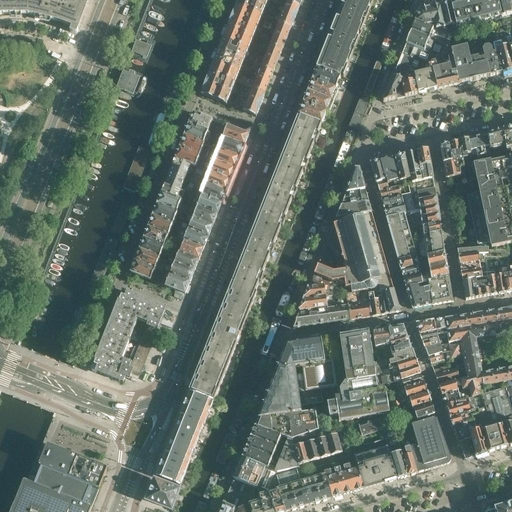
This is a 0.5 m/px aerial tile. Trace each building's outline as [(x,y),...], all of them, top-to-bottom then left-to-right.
[(90,2),(84,0),(0,0),(0,15),(3,15),(28,15),(58,22),(72,28),(70,32),(77,35),(90,2)] [(205,0),(191,36),(200,39),(215,4),(205,0)] [(261,17),(266,6),(249,0),(239,0),(240,0),(237,8),(261,17)] [(366,22),(374,0),(345,0),(340,13),(366,22)] [(475,24),(469,0),(467,0),(451,4),(457,29),(475,24)] [(484,22),(478,0),(469,0),(475,24),(484,22)] [(502,18),(498,0),(478,0),(484,22),(502,18)] [(511,10),(509,0),(498,0),(502,18),(503,21),(511,19),(511,10)] [(297,16),(296,16),(300,7),(299,7),(287,2),(278,24),(291,29),(294,20),(295,21),(297,16)] [(458,32),(457,29),(451,4),(440,6),(445,27),(452,26),(453,33),(458,32)] [(447,35),(445,27),(440,6),(420,11),(415,23),(426,27),(433,25),(433,27),(435,26),(436,29),(438,29),(441,45),(445,46),(449,45),(447,35)] [(257,28),(261,17),(237,8),(234,14),(232,19),(257,28)] [(404,13),(395,10),(381,48),(381,49),(381,50),(381,51),(382,52),(383,53),(384,53),(385,53),(386,53),(387,53),(388,53),(388,52),(389,51),(404,13)] [(355,50),(366,22),(340,13),(329,41),(355,50)] [(252,39),(257,28),(232,19),(230,23),(228,30),(252,39)] [(439,44),(436,31),(426,27),(415,23),(411,33),(439,44)] [(287,38),(291,29),(278,24),(270,46),(282,51),(286,42),(288,38),(287,38)] [(248,50),(252,39),(228,30),(226,36),(225,36),(224,40),(248,50)] [(511,58),(508,39),(506,31),(493,34),(495,43),(505,41),(506,48),(497,50),(497,53),(502,75),(511,72),(511,58)] [(445,46),(441,45),(439,44),(411,33),(406,45),(439,58),(441,56),(445,46)] [(244,61),(248,50),(224,40),(222,45),(219,52),(244,61)] [(344,78),(355,50),(329,41),(319,68),(319,69),(341,77),(344,78)] [(147,57),(150,47),(137,42),(133,51),(147,57)] [(431,66),(439,58),(406,45),(396,71),(409,76),(411,70),(414,71),(417,72),(421,61),(431,66)] [(279,60),(282,51),(270,46),(261,68),(273,73),(277,64),(277,65),(279,60)] [(502,75),(497,53),(493,54),(492,50),(488,48),(485,48),(483,52),(484,59),(479,61),(478,58),(470,60),(467,48),(451,52),(459,85),(489,78),(490,78),(502,75)] [(459,85),(451,52),(451,49),(445,51),(446,55),(441,56),(439,58),(431,66),(432,66),(437,91),(459,85)] [(239,73),(244,61),(219,52),(217,58),(215,63),(239,73)] [(370,97),(371,97),(385,62),(384,61),(384,60),(383,60),(382,59),(381,59),(380,59),(379,59),(378,59),(377,59),(363,95),(364,96),(365,97),(366,98),(367,98),(368,98),(369,98),(370,98),(370,97)] [(235,83),(239,73),(215,63),(213,67),(211,73),(235,83)] [(437,91),(432,66),(426,68),(427,73),(415,75),(416,81),(415,81),(418,95),(437,91)] [(270,81),(273,73),(261,68),(252,90),(265,95),(268,86),(270,82),(270,81)] [(175,73),(174,75),(164,100),(172,103),(182,78),(182,75),(182,73),(182,72),(182,71),(181,70),(180,69),(179,69),(178,70),(177,70),(176,71),(175,73)] [(336,90),(341,77),(319,69),(318,69),(314,81),(336,90)] [(418,95),(415,81),(416,81),(415,75),(414,71),(411,70),(409,76),(406,83),(405,82),(405,84),(402,85),(405,98),(418,95)] [(405,98),(402,85),(405,84),(405,82),(406,83),(409,76),(396,71),(383,103),(384,103),(405,98)] [(132,94),(139,77),(125,72),(119,88),(132,94)] [(235,83),(211,73),(210,73),(208,80),(206,85),(231,94),(235,83)] [(327,114),(336,90),(314,81),(304,104),(327,114)] [(226,106),(231,94),(206,85),(204,89),(201,96),(226,106)] [(265,95),(252,90),(248,101),(243,112),(256,117),(260,108),(262,104),(261,104),(265,95)] [(243,112),(248,101),(238,97),(233,108),(243,112)] [(349,127),(358,131),(369,104),(360,100),(349,127)] [(322,127),(327,114),(304,104),(299,118),(322,127)] [(160,115),(149,145),(156,148),(166,116),(166,115),(165,115),(165,114),(164,114),(163,113),(162,113),(161,113),(161,114),(160,114),(160,115)] [(205,140),(210,125),(215,127),(212,135),(216,137),(221,125),(194,114),(188,130),(185,138),(212,148),(214,143),(205,140)] [(311,155),(322,127),(299,118),(295,128),(296,128),(293,134),(293,133),(288,146),(311,155)] [(244,148),(248,137),(249,136),(247,135),(228,127),(223,139),(244,148)] [(511,150),(511,129),(503,132),(506,152),(511,150)] [(340,173),(341,173),(356,135),(355,134),(355,133),(354,133),(353,132),(352,131),(351,131),(350,131),(349,131),(348,132),(333,170),(333,171),(333,172),(334,172),(334,173),(335,173),(336,174),(337,174),(338,174),(339,174),(340,173)] [(506,152),(503,132),(488,136),(492,155),(506,152)] [(492,155),(488,136),(478,138),(482,157),(492,155)] [(244,148),(223,139),(216,137),(215,141),(224,144),(220,152),(239,159),(244,148)] [(207,160),(212,148),(185,138),(180,149),(207,160)] [(482,157),(478,138),(469,140),(471,151),(476,150),(478,158),(482,157)] [(471,151),(469,140),(459,143),(463,161),(473,159),(471,151)] [(466,176),(463,161),(459,143),(450,145),(454,162),(444,164),(446,179),(466,176)] [(454,162),(450,145),(441,148),(444,164),(454,162)] [(300,183),(311,155),(288,146),(284,156),(285,156),(282,161),(277,174),(300,183)] [(212,148),(207,160),(199,180),(198,182),(206,185),(226,193),(235,170),(239,159),(220,152),(212,148)] [(152,154),(139,149),(122,189),(136,194),(152,154)] [(180,149),(176,160),(195,167),(191,177),(199,180),(207,160),(180,149)] [(431,165),(428,151),(417,153),(417,154),(420,168),(431,165)] [(423,182),(420,168),(417,154),(406,156),(411,180),(412,184),(423,182)] [(411,180),(406,156),(394,159),(400,183),(411,180)] [(511,158),(475,167),(480,193),(467,196),(478,245),(491,243),(492,248),(511,244),(511,241),(511,158)] [(401,187),(400,183),(394,159),(380,162),(385,182),(387,182),(389,190),(399,187),(401,187)] [(190,179),(191,177),(195,167),(176,160),(162,194),(181,201),(190,179)] [(385,182),(380,162),(371,164),(377,184),(385,182)] [(433,179),(431,165),(420,168),(423,182),(433,179)] [(365,192),(360,171),(359,170),(355,170),(346,195),(365,192)] [(289,211),(300,183),(277,174),(273,183),(273,184),(271,189),(266,202),(289,211)] [(330,180),(315,216),(315,217),(315,218),(316,219),(316,220),(317,221),(318,221),(319,221),(320,221),(321,221),(322,220),(323,219),(337,182),(337,181),(337,180),(336,180),(336,179),(335,179),(335,178),(334,178),(333,178),(332,178),(331,178),(331,179),(330,179),(330,180)] [(399,187),(402,196),(411,194),(413,203),(436,198),(433,179),(412,184),(401,187),(399,187)] [(387,182),(385,182),(377,184),(379,192),(389,190),(387,182)] [(222,204),(226,193),(206,185),(202,196),(222,204)] [(402,196),(399,187),(389,190),(379,192),(382,201),(402,196)] [(368,202),(365,192),(346,195),(342,207),(368,202)] [(176,214),(181,201),(162,194),(158,206),(176,214)] [(217,216),(222,204),(202,196),(197,208),(217,216)] [(403,205),(402,196),(382,201),(384,209),(403,205)] [(437,206),(436,198),(413,203),(415,211),(420,210),(437,206)] [(277,239),(289,211),(266,202),(262,212),(263,212),(260,217),(255,230),(277,239)] [(371,213),(369,206),(368,202),(342,207),(336,220),(357,217),(372,214),(371,213)] [(133,207),(123,203),(112,231),(122,235),(133,207)] [(415,211),(413,203),(403,205),(384,209),(387,218),(405,214),(415,211)] [(177,214),(176,214),(158,206),(154,217),(173,225),(177,214)] [(439,215),(437,206),(420,210),(421,219),(439,215)] [(212,227),(217,216),(197,208),(194,216),(186,213),(185,217),(192,220),(212,227)] [(408,222),(405,214),(387,218),(389,227),(408,222)] [(394,290),(383,254),(372,215),(358,218),(357,217),(336,220),(326,246),(333,248),(339,268),(341,267),(342,270),(346,269),(347,272),(335,273),(318,266),(311,284),(323,287),(326,287),(345,285),(346,293),(367,291),(367,294),(373,293),(381,292),(385,291),(394,290)] [(440,224),(439,215),(421,219),(422,228),(423,228),(440,224)] [(168,236),(173,225),(154,217),(149,229),(168,236)] [(208,239),(212,227),(192,220),(188,231),(208,239)] [(410,231),(408,222),(389,227),(392,236),(410,231)] [(311,228),(309,231),(297,262),(304,264),(316,234),(317,231),(318,228),(318,227),(318,226),(317,225),(317,224),(316,224),(315,224),(314,225),(313,225),(312,226),(311,228)] [(441,233),(440,224),(423,228),(424,233),(416,234),(417,238),(424,237),(441,233)] [(164,248),(168,236),(149,229),(144,240),(164,248)] [(266,267),(277,239),(255,230),(251,239),(251,240),(249,245),(244,258),(266,267)] [(203,250),(208,239),(188,231),(183,242),(184,243),(203,250)] [(412,239),(410,231),(392,236),(394,244),(412,239)] [(445,254),(441,233),(424,237),(427,257),(445,254)] [(117,243),(107,239),(88,287),(98,291),(117,243)] [(415,248),(412,239),(394,244),(396,253),(415,248)] [(159,259),(164,248),(144,240),(140,251),(159,259)] [(199,261),(203,250),(184,243),(181,249),(173,246),(171,251),(179,254),(199,261)] [(417,257),(417,255),(415,248),(396,253),(399,262),(417,257)] [(488,250),(460,252),(458,252),(459,258),(478,255),(478,256),(488,254),(488,250)] [(155,270),(159,259),(140,251),(135,262),(155,270)] [(194,273),(199,261),(179,254),(174,264),(194,273)] [(423,264),(421,254),(417,255),(417,257),(399,262),(401,271),(423,264)] [(453,303),(449,278),(447,269),(445,254),(427,257),(430,272),(428,273),(426,273),(428,282),(432,306),(432,307),(453,303)] [(510,270),(508,257),(489,257),(488,254),(478,256),(478,255),(459,258),(460,266),(485,262),(486,270),(487,275),(488,278),(491,297),(498,296),(495,277),(495,273),(499,272),(502,271),(506,271),(506,270),(510,270)] [(255,294),(266,267),(244,258),(240,267),(240,268),(238,273),(237,273),(233,285),(255,294)] [(153,274),(155,270),(135,262),(131,274),(158,284),(161,277),(153,274)] [(486,270),(485,262),(460,266),(461,274),(482,271),(486,270)] [(190,284),(194,273),(174,264),(170,276),(190,284)] [(420,275),(419,271),(427,268),(425,264),(423,264),(401,271),(404,280),(420,275)] [(294,280),(293,282),(293,283),(293,284),(294,285),(295,285),(296,285),(296,284),(297,283),(298,282),(303,268),(299,267),(294,280)] [(488,278),(487,275),(482,275),(482,271),(461,274),(463,282),(472,281),(476,280),(484,279),(488,278)] [(506,294),(502,271),(499,272),(499,277),(495,277),(498,296),(506,294)] [(511,293),(511,281),(511,275),(507,276),(506,271),(502,271),(506,294),(511,293)] [(426,273),(420,275),(404,280),(406,289),(428,282),(426,273)] [(185,295),(190,284),(170,276),(168,280),(161,277),(158,284),(185,295)] [(491,297),(488,278),(484,279),(485,284),(481,284),(483,298),(491,297)] [(483,298),(481,284),(476,285),(476,280),(472,281),(475,299),(483,298)] [(475,299),(472,281),(463,282),(466,301),(475,299)] [(432,306),(428,282),(406,289),(413,310),(432,306)] [(327,296),(326,287),(323,287),(311,284),(304,300),(330,298),(329,295),(327,296)] [(213,400),(255,294),(233,285),(216,327),(217,327),(216,333),(215,333),(214,335),(213,335),(191,391),(213,400)] [(281,306),(280,308),(280,310),(280,311),(281,312),(282,313),(283,313),(284,313),(285,312),(286,311),(287,309),(295,289),(288,287),(281,306)] [(400,313),(397,302),(394,290),(385,291),(391,314),(400,313)] [(372,318),(367,294),(367,291),(346,293),(348,307),(350,321),(372,318)] [(391,314),(385,291),(381,292),(381,297),(378,297),(378,300),(381,316),(391,314)] [(135,315),(141,300),(128,295),(127,293),(124,292),(123,292),(121,296),(122,297),(117,309),(135,315)] [(381,316),(378,300),(374,301),(373,293),(367,294),(372,318),(381,316)] [(329,310),(328,301),(330,300),(330,298),(304,300),(299,313),(329,310)] [(146,323),(154,305),(141,300),(135,315),(137,319),(146,322),(146,323)] [(157,331),(166,309),(154,305),(146,323),(146,322),(145,326),(157,331)] [(67,345),(77,349),(91,311),(81,307),(67,345)] [(350,321),(348,307),(329,310),(299,313),(293,329),(294,329),(350,321)] [(483,385),(484,392),(486,394),(489,393),(488,386),(511,381),(511,308),(506,309),(506,310),(455,318),(445,320),(447,330),(436,332),(421,335),(423,343),(439,340),(438,335),(447,333),(449,345),(450,347),(451,352),(452,359),(463,356),(465,367),(466,373),(467,378),(460,380),(463,390),(469,388),(472,398),(473,397),(481,395),(480,385),(483,385)] [(137,319),(135,315),(117,309),(117,310),(116,310),(114,314),(115,315),(113,320),(133,328),(137,319)] [(265,337),(265,339),(265,341),(265,342),(265,343),(266,344),(267,345),(268,345),(270,344),(270,343),(272,342),(273,340),(281,318),(274,315),(265,337)] [(129,339),(133,328),(113,320),(111,326),(109,326),(108,330),(108,331),(108,332),(130,341),(130,340),(129,339)] [(447,330),(445,320),(434,322),(436,332),(447,330)] [(436,332),(434,322),(417,325),(420,335),(421,335),(436,332)] [(153,341),(157,331),(145,326),(143,331),(141,330),(139,335),(141,336),(153,341)] [(407,336),(404,329),(403,327),(387,330),(390,341),(407,336)] [(390,341),(387,330),(372,332),(375,349),(391,345),(390,341)] [(124,351),(128,341),(130,342),(130,341),(108,332),(108,333),(107,333),(105,337),(106,338),(103,344),(124,351)] [(381,378),(380,370),(379,363),(374,364),(369,333),(339,337),(347,383),(346,384),(345,384),(345,383),(345,384),(344,384),(344,385),(340,390),(339,391),(339,392),(340,393),(341,399),(337,400),(336,399),(335,399),(336,400),(335,400),(335,401),(336,401),(336,405),(328,406),(330,419),(339,418),(339,422),(390,415),(386,392),(388,391),(387,385),(382,386),(381,378)] [(151,346),(153,341),(141,336),(139,335),(138,338),(140,339),(139,341),(151,346)] [(409,343),(407,336),(390,341),(391,345),(392,349),(409,343)] [(331,346),(329,338),(321,340),(322,347),(331,346)] [(325,363),(322,347),(321,340),(287,345),(278,369),(295,367),(325,363)] [(440,347),(439,340),(423,343),(426,350),(440,347)] [(147,356),(151,346),(139,341),(136,350),(133,349),(132,351),(135,352),(135,351),(147,356)] [(409,343),(392,349),(390,349),(392,357),(393,357),(412,351),(409,343)] [(120,361),(124,351),(103,344),(101,349),(100,349),(99,353),(99,354),(99,356),(116,362),(117,363),(120,361)] [(451,352),(450,347),(449,345),(442,346),(444,354),(447,353),(451,352)] [(442,354),(440,347),(426,350),(429,358),(442,354)] [(143,367),(147,356),(135,351),(135,352),(132,351),(130,357),(133,358),(131,362),(143,367)] [(380,370),(415,359),(412,351),(393,357),(394,361),(383,364),(382,360),(378,361),(379,363),(380,370)] [(444,361),(442,354),(429,358),(431,365),(444,361)] [(110,378),(116,362),(99,356),(94,367),(93,367),(92,371),(92,372),(96,373),(97,373),(110,378)] [(247,385),(254,388),(266,361),(259,358),(247,385)] [(395,374),(418,367),(415,359),(380,370),(381,378),(384,377),(384,372),(389,370),(390,371),(393,370),(395,374)] [(132,372),(128,370),(130,365),(130,364),(120,361),(117,363),(116,362),(110,378),(123,383),(125,377),(130,379),(132,374),(132,372)] [(337,387),(333,361),(325,363),(295,367),(301,406),(323,403),(321,390),(337,387)] [(140,375),(143,367),(131,362),(130,364),(130,365),(128,370),(132,372),(132,374),(137,376),(140,375)] [(301,406),(295,367),(278,369),(259,419),(302,413),(301,406)] [(396,382),(420,375),(418,367),(395,374),(384,377),(381,378),(382,386),(387,385),(396,382)] [(466,373),(463,374),(458,375),(456,369),(443,373),(442,369),(433,371),(435,375),(439,387),(460,380),(467,378),(466,373)] [(424,383),(420,375),(396,382),(398,386),(403,384),(404,389),(424,383)] [(463,390),(460,380),(439,387),(442,396),(459,391),(463,390)] [(427,393),(426,391),(424,383),(404,389),(406,395),(399,397),(401,401),(427,393)] [(511,446),(511,414),(504,389),(489,393),(486,394),(482,395),(488,417),(477,420),(479,427),(491,424),(492,426),(500,424),(508,448),(511,446)] [(462,401),(459,391),(442,396),(446,406),(462,401)] [(205,425),(214,402),(190,392),(181,416),(204,425),(205,425)] [(230,426),(240,430),(253,397),(244,393),(230,426)] [(413,409),(414,409),(431,404),(427,393),(401,401),(392,404),(394,415),(403,413),(402,410),(412,407),(413,409)] [(472,412),(469,403),(475,402),(473,397),(472,398),(462,401),(446,406),(451,418),(472,412)] [(417,420),(433,415),(435,415),(431,404),(414,409),(416,416),(402,420),(404,426),(413,424),(418,422),(417,420)] [(471,422),(469,417),(479,415),(477,410),(472,412),(451,418),(450,418),(454,427),(466,423),(471,422)] [(320,435),(316,411),(302,413),(259,419),(256,427),(281,437),(288,440),(292,441),(293,445),(320,435)] [(451,459),(437,420),(435,420),(433,415),(417,420),(418,422),(413,424),(419,445),(410,448),(417,474),(447,466),(447,465),(448,465),(449,465),(449,464),(450,463),(451,462),(451,461),(451,460),(451,459)] [(201,430),(204,425),(181,416),(182,417),(179,424),(177,428),(178,428),(175,434),(174,435),(196,444),(198,438),(202,440),(205,431),(201,430)] [(400,451),(390,416),(379,419),(379,420),(382,431),(384,431),(390,456),(397,480),(408,477),(400,451)] [(369,435),(382,431),(379,420),(358,426),(360,431),(362,437),(361,438),(362,443),(371,440),(369,435)] [(488,454),(479,427),(477,420),(471,422),(466,423),(467,428),(470,435),(471,439),(476,457),(488,454)] [(468,436),(465,428),(467,428),(466,423),(454,427),(459,443),(471,439),(470,435),(468,436)] [(491,424),(479,427),(488,454),(508,448),(500,424),(492,426),(491,424)] [(397,480),(390,456),(384,431),(382,431),(369,435),(371,440),(362,443),(361,438),(362,437),(360,431),(358,426),(358,425),(346,429),(352,451),(358,470),(353,472),(359,491),(393,482),(397,480)] [(276,448),(281,437),(256,427),(251,438),(276,448)] [(217,462),(226,465),(237,437),(228,433),(217,462)] [(194,449),(196,444),(174,435),(174,436),(172,443),(171,443),(170,447),(167,454),(189,463),(191,457),(194,459),(198,450),(194,449)] [(341,454),(337,436),(304,446),(309,463),(341,454)] [(272,458),(276,448),(251,438),(247,448),(272,458)] [(476,457),(471,439),(459,443),(465,460),(476,457)] [(299,467),(294,449),(293,445),(292,441),(288,440),(275,472),(277,473),(299,467)] [(86,506),(85,506),(87,499),(88,499),(89,499),(89,498),(90,498),(90,497),(90,496),(90,495),(90,494),(89,493),(92,487),(99,490),(108,469),(48,445),(39,466),(42,467),(34,485),(24,481),(12,511),(90,511),(92,509),(86,506)] [(309,463),(304,446),(294,449),(299,467),(309,463)] [(268,469),(272,458),(247,448),(243,459),(268,469)] [(417,474),(410,448),(400,451),(408,477),(417,474)] [(181,487),(190,463),(189,463),(167,454),(166,453),(166,454),(162,463),(160,467),(161,468),(157,477),(157,476),(156,477),(181,487)] [(289,511),(310,506),(302,477),(299,467),(277,473),(275,472),(268,469),(243,459),(234,480),(255,489),(259,490),(269,493),(270,488),(272,483),(277,485),(279,492),(284,511),(289,511)] [(207,486),(206,489),(206,490),(206,491),(207,492),(207,493),(208,494),(209,494),(210,494),(211,493),(212,493),(213,491),(214,489),(222,468),(215,465),(207,486)] [(359,491),(353,472),(352,466),(343,468),(345,474),(346,474),(347,476),(348,476),(353,493),(359,491)] [(353,493),(348,476),(347,476),(346,474),(345,474),(343,468),(334,471),(335,477),(337,477),(342,496),(353,493)] [(332,499),(325,474),(325,473),(325,470),(302,477),(310,506),(332,499)] [(342,496),(337,477),(335,477),(334,471),(325,473),(325,474),(332,499),(342,496)] [(248,506),(249,505),(255,489),(234,480),(224,504),(224,505),(235,509),(238,508),(248,506)] [(172,511),(180,491),(155,481),(147,501),(172,511)] [(284,511),(279,492),(275,493),(273,489),(270,488),(269,493),(275,511),(284,511)] [(263,511),(259,490),(255,489),(249,505),(251,511),(263,511)] [(275,511),(269,493),(259,490),(263,511),(275,511)] [(196,511),(206,511),(211,500),(202,496),(196,511)]
